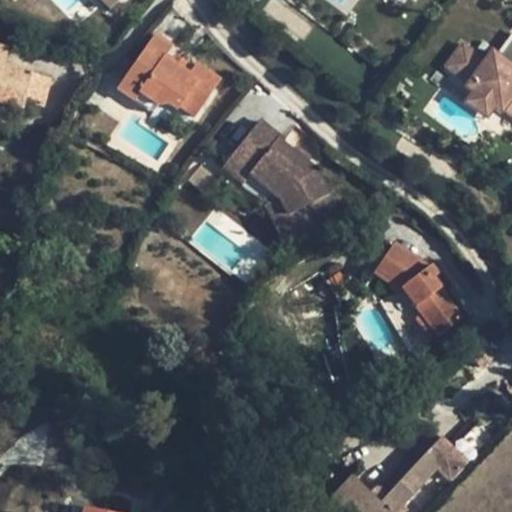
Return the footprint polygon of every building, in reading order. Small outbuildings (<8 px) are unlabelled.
[(97,0),(107,9),(116,0),(97,0)] [(511,36),(497,57),(491,66),(484,61),(462,45),(445,67),(467,83),(464,87),(471,93),(493,109),(500,114),(503,110),(511,116),(511,36)] [(156,37),(123,82),(158,106),(163,99),(178,109),(181,105),(194,115),(218,80),(197,65),(189,76),(162,59),(170,47),(156,37)] [(0,90),(23,97),(25,90),(43,95),(48,77),(3,65),(8,49),(0,47),(0,90)] [(491,52),(484,61),(491,66),(497,57),(491,52)] [(158,106),(123,82),(118,90),(153,114),(158,106)] [(23,97),(0,90),(0,104),(20,109),(23,97)] [(471,93),(464,103),(485,119),(493,109),(471,93)] [(336,208),(315,168),(307,162),(305,161),(304,163),(291,154),(292,151),(291,150),(282,144),(285,140),(259,121),(225,168),(245,183),(252,175),(282,198),(290,213),(300,207),(308,224),(336,208)] [(294,146),(291,150),(292,151),(291,154),(304,163),(305,161),(307,162),(310,158),(294,146)] [(271,203),(288,234),(308,224),(300,207),(290,213),(282,198),(271,203)] [(437,273),(432,267),(431,267),(394,242),(373,272),(400,291),(402,289),(421,314),(438,336),(463,318),(441,288),(432,277),(437,273)] [(432,277),(441,288),(446,285),(437,273),(432,277)] [(438,336),(421,314),(414,320),(431,342),(438,336)] [(396,511),(402,506),(437,471),(449,482),(467,463),(440,438),(377,505),(336,467),(316,487),(343,511),(396,511)] [(309,481),(316,487),(336,467),(329,460),(309,481)]
